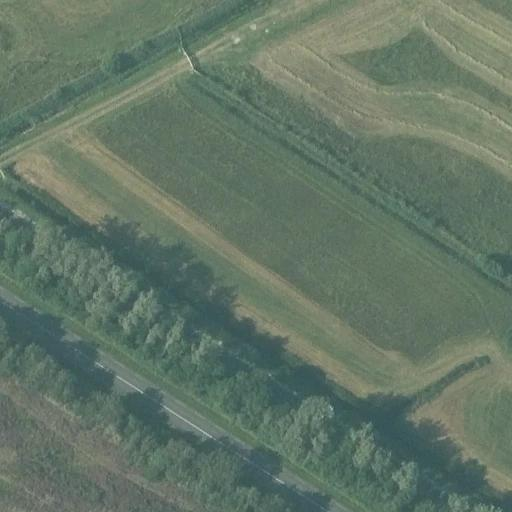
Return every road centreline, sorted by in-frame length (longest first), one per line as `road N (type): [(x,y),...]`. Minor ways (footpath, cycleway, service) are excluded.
road 1 (secondary): [(323,511),(0,300)]
road 2 (track): [(0,162),(294,0)]
